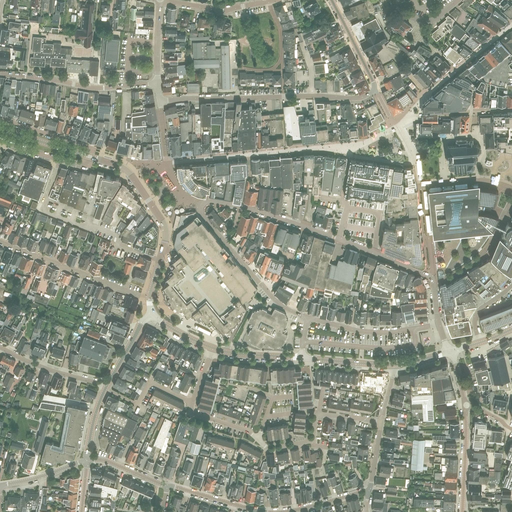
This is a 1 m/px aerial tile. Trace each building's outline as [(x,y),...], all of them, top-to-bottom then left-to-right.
[(39,0),(31,0),(31,5),(35,5),(35,11),(38,11),(39,0)] [(59,9),(64,9),(64,1),(64,0),(61,0),(61,1),(57,1),(56,9),(55,12),(57,12),(57,13),(58,13),(58,12),(59,12),(59,9)] [(117,0),(117,8),(123,9),(123,12),(121,12),(121,14),(123,15),(125,15),(126,9),(125,8),(125,0),(117,0)] [(495,5),(510,18),(511,16),(511,0),(501,0),(495,5)] [(80,8),(83,9),(81,30),(76,29),(75,38),(82,38),(81,43),(84,43),(84,46),(90,46),(91,39),(92,39),(93,31),(91,31),(93,10),(94,10),(95,4),(90,3),(90,1),(88,1),(87,3),(86,3),(86,4),(80,3),(80,4),(80,8)] [(315,3),(314,2),(310,3),(309,3),(309,4),(304,7),(305,9),(307,9),(308,11),(306,12),(308,16),(310,15),(310,16),(311,15),(311,17),(315,15),(314,14),(314,13),(316,12),(317,13),(320,12),(319,10),(320,10),(318,6),(316,2),(315,3)] [(369,14),(364,2),(353,6),(344,10),(344,11),(348,19),(357,16),(358,18),(369,14)] [(104,3),(103,4),(102,4),(102,9),(101,9),(101,13),(102,13),(101,16),(109,17),(109,14),(110,5),(106,4),(104,3)] [(507,19),(507,18),(495,8),(489,4),(482,14),(488,18),(500,26),(507,19)] [(277,16),(279,15),(285,13),(285,12),(282,5),(274,8),(277,16)] [(176,24),(176,21),(175,21),(176,8),(167,7),(166,20),(170,21),(170,24),(176,24)] [(153,17),(154,9),(145,8),(145,12),(136,11),(136,16),(153,17)] [(280,18),(282,23),(291,20),(292,19),(292,18),(291,15),(290,14),(288,15),(286,12),(285,12),(285,13),(279,15),(280,18)] [(480,13),(475,19),(473,18),(465,30),(469,32),(473,27),(486,37),(491,33),(492,34),(499,26),(480,13)] [(188,22),(189,15),(183,14),(182,16),(181,16),(180,25),(183,25),(183,22),(184,23),(184,21),(188,22)] [(454,20),(448,15),(445,17),(446,18),(438,26),(439,27),(432,33),(433,35),(432,36),(436,40),(440,37),(443,34),(442,34),(447,30),(450,33),(453,26),(452,24),(454,20)] [(210,21),(205,21),(206,18),(199,17),(198,25),(198,27),(200,27),(200,25),(204,26),(209,26),(210,21)] [(367,55),(383,47),(381,43),(387,40),(381,28),(380,28),(375,18),(364,24),(361,19),(351,24),(360,42),(367,55)] [(407,29),(410,30),(412,27),(410,25),(400,18),(392,29),(398,33),(399,31),(403,34),(407,29)] [(294,19),(291,20),(282,23),(281,24),(282,26),(283,30),(293,26),(292,23),(295,22),(294,19)] [(148,28),(153,28),(153,21),(145,20),(144,29),(135,28),(135,32),(147,33),(148,28)] [(20,26),(20,23),(9,21),(9,23),(8,23),(8,24),(8,25),(9,26),(8,27),(15,29),(15,30),(21,31),(21,28),(20,26)] [(222,31),(222,29),(230,31),(231,30),(232,28),(231,27),(231,24),(231,23),(229,23),(229,22),(223,21),(223,22),(219,21),(217,30),(222,31)] [(464,43),(473,49),(473,48),(480,42),(470,34),(470,36),(465,32),(466,31),(456,23),(454,26),(451,32),(464,43)] [(343,35),(338,25),(334,27),(330,29),(326,31),(323,25),(302,32),(306,44),(326,35),(330,41),(335,39),(334,38),(338,36),(338,35),(339,37),(342,36),(343,35)] [(185,41),(185,33),(176,33),(177,28),(166,27),(165,35),(176,36),(176,40),(185,41)] [(469,32),(481,42),(486,37),(473,27),(469,32)] [(1,28),(0,35),(0,41),(7,42),(10,43),(10,40),(14,41),(15,33),(13,32),(13,31),(13,30),(1,28)] [(504,35),(499,39),(511,53),(511,61),(511,62),(511,64),(511,28),(508,32),(508,31),(504,35)] [(31,34),(29,58),(34,59),(34,57),(57,59),(59,36),(39,34),(31,34)] [(451,44),(452,46),(464,56),(465,55),(466,54),(469,52),(469,51),(472,49),(464,43),(457,37),(451,44)] [(464,56),(452,46),(451,44),(448,39),(445,43),(448,45),(443,50),(445,51),(443,54),(447,58),(452,62),(457,62),(464,56),(464,57),(464,56)] [(321,41),(321,49),(330,49),(329,44),(327,44),(327,40),(321,41)] [(475,89),(477,90),(477,91),(482,93),(484,87),(485,82),(487,83),(490,84),(498,86),(507,87),(507,85),(509,85),(511,84),(511,67),(510,67),(509,64),(511,62),(511,61),(511,54),(509,52),(499,40),(467,67),(478,77),(481,79),(477,86),(475,89)] [(230,88),(229,47),(229,44),(221,45),(221,48),(215,48),(215,44),(209,44),(207,43),(207,41),(193,42),(193,57),(194,57),(194,60),(194,67),(211,67),(211,73),(219,73),(219,82),(219,88),(222,88),(230,88)] [(386,47),(396,56),(402,50),(392,41),(386,47)] [(433,66),(424,57),(421,54),(416,50),(414,48),(411,52),(410,51),(409,52),(397,41),(395,44),(407,54),(416,63),(419,65),(433,81),(441,74),(433,66)] [(422,53),(429,57),(432,52),(431,51),(420,45),(419,45),(416,50),(421,54),(422,53)] [(0,57),(10,59),(12,48),(0,46),(0,57)] [(294,58),(294,49),(286,49),(286,50),(286,52),(286,58),(285,58),(285,59),(296,58),(294,58)] [(337,58),(338,59),(351,52),(350,49),(345,51),(342,52),(342,53),(340,53),(340,52),(333,55),(335,59),(337,58)] [(118,67),(113,50),(77,59),(80,72),(80,78),(103,80),(103,71),(118,67)] [(312,54),(313,61),(321,60),(320,52),(312,54)] [(354,57),(351,52),(338,59),(337,59),(338,62),(344,59),(345,61),(346,62),(354,58),(354,57)] [(170,63),(178,63),(178,53),(175,53),(175,55),(173,55),(173,54),(170,54),(170,55),(166,55),(166,56),(164,56),(164,61),(166,61),(170,61),(170,63)] [(385,73),(385,72),(378,57),(377,57),(376,54),(368,58),(369,59),(369,60),(370,61),(370,62),(372,66),(372,67),(373,68),(373,69),(376,74),(376,75),(377,76),(378,75),(381,74),(382,74),(383,75),(385,73)] [(444,61),(443,61),(439,57),(437,55),(433,58),(435,60),(434,62),(438,66),(437,67),(443,73),(444,72),(445,72),(448,69),(448,68),(450,67),(447,63),(446,64),(444,61)] [(343,70),(356,63),(354,58),(346,62),(347,65),(341,67),(339,69),(340,71),(342,70),(343,70)] [(412,74),(425,88),(432,81),(415,62),(413,64),(413,68),(416,71),(412,74)] [(358,66),(356,63),(343,70),(344,71),(338,73),(341,79),(342,78),(341,78),(346,76),(347,76),(346,74),(350,72),(349,71),(351,70),(352,71),(355,69),(354,69),(358,66)] [(166,76),(186,73),(185,64),(165,67),(166,76)] [(401,70),(407,76),(411,72),(405,66),(401,70)] [(459,73),(469,79),(471,81),(473,83),(475,81),(478,84),(480,79),(476,76),(467,67),(463,70),(459,73)] [(353,84),(355,83),(364,78),(360,70),(352,75),(353,77),(351,78),(352,80),(351,80),(353,84)] [(252,74),(246,74),(246,82),(246,83),(246,85),(249,85),(250,84),(250,81),(255,81),(255,75),(255,73),(252,74)] [(264,81),(273,81),(273,75),(273,73),(270,73),(263,73),(264,75),(264,81)] [(295,73),(292,73),(284,73),(284,81),(291,81),(292,88),(295,88),(295,73)] [(459,74),(458,74),(451,80),(455,82),(456,82),(459,84),(460,84),(464,86),(468,88),(469,87),(475,89),(477,86),(468,79),(467,78),(463,76),(459,74)] [(178,75),(162,78),(164,86),(170,85),(170,84),(174,83),(175,82),(175,81),(175,80),(179,79),(178,75)] [(264,83),(264,81),(264,75),(261,75),(255,75),(255,81),(255,83),(255,85),(258,85),(258,86),(260,83),(264,83)] [(273,81),(273,83),(281,83),(281,75),(273,75),(273,81)] [(413,101),(412,99),(405,88),(405,86),(405,85),(400,75),(390,80),(393,87),(395,92),(398,97),(404,107),(413,101)] [(10,98),(10,94),(13,78),(6,78),(4,84),(2,102),(1,103),(2,103),(0,111),(8,114),(11,105),(9,105),(9,102),(10,98)] [(356,85),(355,83),(353,84),(343,89),(344,94),(351,94),(359,91),(360,93),(368,88),(369,87),(368,85),(367,84),(365,80),(356,85)] [(382,92),(385,98),(392,111),(394,114),(397,112),(397,113),(401,111),(400,110),(404,109),(401,105),(397,98),(392,87),(393,87),(390,80),(384,83),(387,89),(382,92)] [(470,102),(472,92),(466,89),(462,87),(454,83),(453,83),(449,81),(442,87),(432,96),(422,105),(422,113),(430,113),(443,112),(466,110),(470,102)] [(405,88),(412,99),(417,95),(407,84),(405,85),(405,86),(405,88)] [(490,96),(489,106),(493,106),(494,107),(496,107),(496,106),(497,106),(498,94),(494,94),(495,85),(490,84),(489,95),(490,96)] [(147,101),(154,100),(153,93),(150,93),(149,90),(146,91),(139,91),(132,91),(132,98),(139,98),(139,95),(146,95),(147,101)] [(482,93),(477,91),(475,91),(473,107),(481,107),(482,93)] [(69,99),(78,101),(78,95),(70,93),(69,99)] [(505,106),(506,95),(498,94),(497,106),(505,106)] [(110,105),(111,97),(100,96),(99,104),(110,105)] [(8,114),(19,118),(22,109),(18,108),(19,99),(15,99),(14,105),(16,105),(16,107),(12,106),(13,104),(9,102),(9,105),(11,105),(8,114)] [(61,105),(61,111),(61,112),(56,130),(62,132),(66,115),(65,115),(66,112),(64,112),(65,100),(62,99),(61,105)] [(318,141),(321,141),(329,140),(324,102),(319,102),(318,101),(316,101),(319,128),(317,128),(317,129),(317,131),(317,136),(318,140),(318,141)] [(211,151),(210,133),(211,133),(211,107),(211,102),(201,102),(201,112),(202,152),(211,151)] [(223,110),(223,102),(211,102),(211,137),(212,151),(213,151),(221,151),(221,146),(221,140),(222,138),(222,132),(223,117),(223,110)] [(236,102),(223,102),(223,110),(223,117),(222,132),(222,138),(221,140),(221,146),(221,151),(224,150),(231,150),(231,133),(232,133),(234,118),(234,117),(235,117),(236,112),(236,109),(236,102)] [(238,149),(238,136),(239,125),(240,117),(241,108),(242,102),(237,102),(236,108),(236,109),(236,112),(235,117),(234,117),(234,118),(235,118),(234,127),(233,127),(232,136),(233,149),(238,149)] [(239,125),(238,136),(238,140),(239,140),(239,141),(238,141),(238,149),(256,147),(255,131),(256,121),(255,109),(255,107),(252,108),(252,105),(252,102),(249,103),(249,105),(250,108),(241,108),(240,117),(239,125)] [(330,108),(330,103),(330,102),(324,102),(329,140),(334,139),(339,139),(337,114),(331,115),(330,108)] [(384,119),(380,112),(379,113),(376,106),(377,106),(376,103),(365,108),(372,123),(368,124),(369,130),(369,131),(380,125),(379,122),(384,119)] [(36,104),(36,108),(35,113),(36,113),(35,123),(44,126),(47,108),(42,107),(42,105),(36,104)] [(350,138),(358,137),(357,123),(350,104),(346,104),(347,116),(347,120),(348,120),(350,138)] [(75,117),(76,115),(77,115),(79,106),(70,105),(69,114),(72,114),(71,117),(75,117)] [(110,114),(111,106),(99,105),(98,112),(110,114)] [(132,113),(132,122),(132,126),(132,127),(149,125),(157,124),(155,105),(146,107),(144,107),(144,111),(132,113)] [(297,117),(294,105),(283,106),(284,113),(284,120),(287,144),(302,143),(300,130),(300,128),(297,117)] [(177,113),(183,112),(182,107),(176,108),(176,106),(169,107),(169,108),(165,109),(167,116),(170,115),(171,117),(178,116),(177,113)] [(35,113),(36,108),(32,107),(31,111),(22,109),(19,118),(32,123),(34,119),(35,113)] [(55,109),(53,108),(51,107),(49,112),(52,113),(51,115),(52,115),(51,118),(48,117),(45,126),(55,130),(58,120),(53,118),(55,111),(55,109)] [(202,152),(201,112),(195,112),(195,108),(194,107),(192,107),(192,108),(192,113),(193,122),(193,131),(192,131),(192,142),(193,153),(202,153),(202,152)] [(281,120),(284,120),(284,113),(261,115),(261,107),(257,107),(257,109),(255,109),(256,121),(257,121),(258,131),(257,132),(257,147),(284,145),(281,120)] [(316,128),(316,123),(315,123),(314,111),(309,112),(309,118),(304,119),(304,116),(297,117),(300,128),(300,130),(302,143),(318,141),(318,140),(317,136),(317,131),(317,129),(317,128),(316,128)] [(511,112),(508,113),(493,114),(493,129),(497,129),(498,148),(506,150),(511,151),(511,112)] [(193,122),(192,113),(188,113),(188,120),(180,122),(182,143),(182,154),(192,153),(191,142),(192,142),(192,131),(193,131),(193,122)] [(76,119),(77,115),(76,115),(75,117),(74,118),(75,119),(74,122),(72,126),(73,126),(70,135),(76,137),(82,121),(76,119)] [(491,132),(492,115),(479,116),(479,124),(480,123),(480,125),(481,134),(485,134),(485,148),(494,148),(494,132),(491,132)] [(459,132),(460,116),(453,117),(451,117),(451,119),(443,119),(442,121),(440,121),(440,124),(438,123),(422,123),(416,123),(416,129),(415,130),(416,131),(416,137),(433,137),(433,132),(440,132),(450,132),(459,132)] [(468,132),(469,116),(461,116),(460,127),(461,127),(461,132),(468,132)] [(182,154),(181,136),(181,133),(180,124),(179,117),(171,118),(173,125),(170,126),(172,135),(173,135),(173,136),(169,137),(171,154),(171,155),(172,155),(173,155),(182,154)] [(109,130),(109,121),(98,120),(97,128),(102,129),(96,144),(103,146),(108,133),(109,130)] [(357,120),(359,137),(368,137),(368,134),(367,134),(366,120),(357,120)] [(340,138),(349,138),(348,123),(347,122),(346,122),(338,122),(340,138)] [(91,128),(92,125),(86,123),(85,125),(83,125),(78,138),(87,140),(92,129),(91,128)] [(132,127),(132,130),(138,132),(144,132),(142,141),(142,143),(142,150),(142,151),(141,151),(140,158),(153,158),(153,146),(152,132),(159,131),(158,130),(157,124),(149,125),(132,127)] [(96,143),(100,133),(99,133),(100,130),(97,129),(96,132),(92,130),(88,141),(96,143)] [(123,136),(123,137),(119,136),(116,150),(124,153),(124,154),(127,155),(128,154),(132,137),(132,130),(125,130),(126,133),(125,137),(123,136)] [(138,132),(132,130),(132,137),(128,154),(140,158),(141,151),(142,151),(142,150),(141,150),(140,150),(141,141),(142,141),(144,132),(138,132)] [(161,157),(159,131),(152,132),(153,146),(154,158),(161,157)] [(115,150),(117,142),(113,141),(115,136),(111,135),(107,147),(115,150)] [(465,170),(469,170),(469,171),(470,171),(469,170),(472,170),(472,171),(473,170),(473,169),(473,168),(474,169),(475,168),(474,167),(473,162),(474,162),(475,164),(476,163),(474,161),(475,160),(478,160),(478,159),(476,158),(476,156),(476,155),(477,154),(478,155),(478,154),(478,153),(480,151),(481,152),(481,151),(480,151),(480,149),(480,148),(481,147),(480,146),(479,147),(477,145),(477,144),(476,144),(474,145),(474,144),(473,144),(473,140),(473,139),(472,139),(472,138),(472,139),(470,139),(469,139),(470,139),(469,140),(467,140),(467,139),(466,139),(466,140),(456,140),(456,145),(453,146),(453,145),(452,145),(452,146),(448,146),(448,145),(447,145),(447,146),(447,147),(447,152),(447,153),(448,158),(447,158),(448,159),(448,163),(448,164),(448,165),(449,165),(450,169),(449,169),(449,170),(451,170),(451,171),(452,171),(455,171),(455,172),(455,171),(459,171),(459,172),(460,171),(464,170),(464,171),(465,171),(465,170)] [(37,149),(53,152),(54,146),(38,143),(37,149)] [(0,165),(0,166),(4,168),(5,166),(10,168),(11,166),(15,154),(7,151),(1,162),(0,165)] [(21,172),(26,157),(16,154),(15,158),(11,168),(21,172)] [(302,196),(308,197),(309,192),(313,192),(313,173),(310,173),(310,171),(313,171),(313,170),(314,155),(313,155),(304,156),(304,169),(303,171),(306,171),(306,173),(303,173),(303,176),(302,191),(302,196)] [(318,175),(322,175),(324,155),(321,155),(320,155),(318,155),(314,155),(313,170),(313,171),(310,171),(310,173),(313,173),(313,192),(313,195),(318,195),(318,190),(317,190),(317,187),(318,187),(318,175)] [(336,157),(324,155),(322,175),(321,189),(332,191),(334,177),(335,168),(333,168),(336,157)] [(293,189),(293,183),(293,172),(292,156),(269,159),(270,165),(269,165),(269,179),(270,188),(260,187),(260,189),(258,207),(271,209),(270,211),(274,211),(281,212),(284,190),(283,190),(282,188),(293,189)] [(303,171),(304,169),(304,156),(304,157),(304,156),(302,156),(300,156),(297,157),(296,156),(294,156),(294,157),(293,157),(294,170),(294,173),(296,173),(296,177),(299,177),(299,171),(303,171)] [(31,165),(32,165),(34,160),(27,157),(23,169),(26,170),(25,173),(27,174),(29,171),(31,165)] [(345,159),(337,157),(335,168),(334,177),(332,191),(341,193),(345,168),(347,159),(345,159)] [(269,179),(269,165),(269,159),(251,160),(252,173),(261,172),(261,187),(269,188),(269,179)] [(350,159),(344,198),(379,204),(380,200),(384,201),(384,198),(388,199),(393,166),(389,166),(389,165),(379,164),(376,164),(376,163),(364,161),(364,162),(356,161),(356,160),(350,159)] [(230,162),(230,171),(230,180),(236,180),(233,201),(241,203),(246,175),(248,175),(247,160),(230,162)] [(48,178),(52,167),(37,161),(33,172),(31,171),(28,179),(25,178),(19,193),(18,195),(19,195),(19,193),(38,200),(37,202),(38,202),(39,200),(47,178),(48,178)] [(210,192),(209,195),(209,197),(233,201),(236,180),(230,180),(230,171),(229,171),(229,162),(215,163),(216,175),(212,175),(211,186),(210,192)] [(208,176),(206,176),(207,185),(211,186),(212,175),(216,175),(215,163),(207,164),(208,176)] [(206,197),(206,195),(207,192),(210,192),(211,186),(207,185),(206,176),(206,164),(193,165),(185,165),(183,166),(183,165),(177,165),(178,173),(180,180),(181,181),(180,181),(185,187),(191,192),(198,195),(206,197)] [(402,191),(403,182),(401,182),(403,175),(402,175),(403,168),(394,166),(389,201),(387,201),(386,211),(401,209),(402,191)] [(62,186),(63,184),(64,180),(67,169),(64,168),(61,167),(60,170),(55,181),(56,181),(55,184),(62,186)] [(403,174),(403,182),(402,191),(417,189),(416,186),(415,180),(414,177),(415,177),(413,170),(413,167),(404,168),(404,174),(403,174)] [(64,186),(63,187),(83,194),(88,196),(91,186),(94,187),(97,174),(90,172),(89,174),(82,172),(82,173),(78,171),(77,172),(69,169),(64,183),(65,183),(64,186)] [(97,174),(94,187),(94,190),(96,196),(101,197),(100,198),(106,199),(107,198),(110,199),(121,181),(119,180),(120,178),(119,178),(116,177),(116,178),(103,175),(104,173),(101,172),(102,172),(99,171),(98,171),(97,174)] [(247,181),(246,186),(246,188),(246,190),(247,190),(246,190),(244,203),(255,205),(256,200),(257,200),(259,192),(248,191),(248,190),(249,190),(249,188),(249,186),(250,181),(247,181)] [(112,214),(116,208),(116,207),(116,204),(114,203),(116,200),(126,207),(125,208),(130,211),(129,212),(127,211),(126,213),(128,214),(127,215),(132,218),(135,214),(141,204),(136,201),(138,199),(133,196),(134,194),(131,192),(132,191),(128,189),(129,187),(127,186),(127,185),(123,183),(113,198),(105,214),(102,221),(109,224),(113,219),(111,218),(113,215),(112,214)] [(63,187),(59,201),(67,204),(67,205),(75,208),(83,211),(86,200),(82,198),(83,194),(63,187)] [(52,188),(49,196),(57,200),(59,195),(54,193),(55,190),(54,189),(52,188)] [(417,207),(417,205),(418,204),(418,203),(417,189),(402,191),(401,209),(386,211),(385,214),(386,225),(393,224),(393,223),(403,222),(403,220),(410,219),(409,217),(418,216),(417,209),(417,210),(416,208),(417,207)] [(496,264),(498,266),(501,268),(504,271),(507,273),(511,275),(511,273),(511,272),(511,271),(511,270),(510,270),(509,270),(508,271),(506,269),(511,256),(511,248),(508,245),(510,241),(511,242),(511,241),(511,224),(508,222),(508,223),(505,228),(496,223),(498,218),(499,218),(509,196),(506,195),(502,193),(499,192),(498,192),(496,191),(494,191),(493,190),(491,190),(489,190),(485,189),(482,189),(481,189),(479,189),(478,189),(476,189),(474,189),(471,189),(467,189),(444,191),(429,193),(430,202),(431,207),(430,207),(429,207),(429,208),(430,210),(431,213),(432,217),(431,217),(432,223),(433,223),(438,271),(439,278),(445,275),(456,269),(463,265),(469,260),(474,256),(480,250),(485,244),(489,238),(500,243),(493,257),(492,259),(491,258),(490,258),(492,260),(494,262),(496,264)] [(301,219),(304,209),(305,203),(301,202),(302,196),(302,191),(299,190),(296,190),(294,204),(293,214),(294,214),(293,216),(301,219)] [(0,200),(11,204),(13,199),(0,194),(0,200)] [(94,218),(100,220),(105,204),(97,201),(96,204),(98,205),(94,218)] [(322,225),(326,207),(317,205),(314,216),(316,216),(314,223),(322,225)] [(141,207),(135,214),(132,218),(127,225),(123,230),(120,233),(123,236),(129,238),(130,234),(136,226),(133,224),(136,220),(139,222),(146,213),(141,207)] [(332,212),(332,209),(327,207),(325,216),(322,226),(330,228),(333,217),(328,216),(329,211),(332,212)] [(223,220),(230,215),(224,208),(218,213),(223,220)] [(209,218),(215,226),(216,226),(220,231),(223,229),(221,226),(224,223),(225,224),(226,223),(225,222),(222,221),(213,210),(208,214),(211,217),(209,218)] [(40,213),(39,213),(36,211),(33,219),(31,223),(35,225),(36,221),(40,213)] [(162,292),(163,296),(166,300),(169,298),(171,301),(172,302),(171,302),(170,302),(168,304),(171,307),(175,310),(176,309),(178,310),(183,313),(187,317),(189,315),(191,317),(194,318),(195,317),(199,321),(200,320),(203,323),(204,324),(206,323),(209,326),(211,325),(215,329),(216,328),(220,332),(221,331),(223,334),(225,333),(227,335),(228,335),(232,332),(231,330),(235,327),(234,325),(238,322),(243,313),(245,309),(246,308),(247,307),(246,305),(248,304),(248,303),(249,304),(251,299),(258,288),(254,284),(250,279),(251,278),(249,276),(250,276),(246,272),(245,272),(244,270),(243,270),(234,259),(231,256),(232,255),(230,254),(229,253),(216,237),(210,228),(209,229),(202,220),(198,215),(197,214),(196,213),(195,213),(194,213),(193,213),(192,214),(192,215),(191,215),(191,216),(191,217),(187,217),(187,218),(186,217),(186,216),(185,215),(184,215),(183,215),(182,216),(181,217),(180,219),(177,232),(174,245),(177,249),(178,250),(179,251),(178,252),(177,253),(178,254),(172,259),(175,263),(171,267),(173,269),(169,272),(164,285),(163,289),(164,290),(162,292)] [(137,236),(138,236),(139,237),(144,232),(144,231),(152,223),(147,215),(138,227),(137,226),(136,226),(130,234),(129,238),(128,241),(134,243),(137,236)] [(272,248),(279,225),(269,221),(269,222),(264,220),(264,221),(258,219),(258,218),(251,215),(250,218),(242,215),(236,232),(246,236),(247,231),(265,236),(262,245),(272,248)] [(2,229),(6,231),(11,219),(12,217),(9,216),(8,219),(7,218),(6,221),(2,229)] [(418,216),(409,217),(410,219),(403,220),(403,222),(393,223),(393,224),(386,225),(386,230),(383,230),(381,243),(382,243),(381,247),(382,249),(382,250),(384,251),(386,252),(385,253),(387,254),(389,253),(393,255),(392,256),(394,257),(396,256),(399,257),(398,258),(401,260),(402,258),(411,262),(410,263),(420,267),(422,267),(423,267),(424,266),(425,265),(425,263),(425,257),(423,257),(422,251),(423,251),(423,248),(422,247),(421,243),(422,243),(422,240),(421,240),(420,236),(421,236),(422,233),(420,233),(420,228),(421,225),(419,225),(419,221),(420,218),(419,218),(418,216)] [(117,227),(123,230),(127,225),(121,221),(117,227)] [(145,232),(144,232),(139,237),(140,239),(156,246),(158,230),(154,223),(146,230),(147,230),(145,232)] [(72,226),(67,225),(64,234),(68,236),(72,226)] [(301,232),(280,225),(271,251),(276,253),(278,246),(280,246),(280,247),(285,249),(285,248),(287,249),(286,251),(293,253),(295,247),(296,247),(301,232)] [(85,238),(87,232),(80,229),(77,235),(85,238)] [(11,232),(10,236),(8,241),(16,244),(21,232),(17,230),(16,234),(11,232)] [(325,287),(332,290),(332,289),(350,294),(356,263),(359,252),(347,248),(344,257),(343,256),(340,258),(339,259),(337,264),(329,262),(332,253),(335,243),(314,236),(314,237),(313,237),(314,236),(312,236),(313,235),(305,233),(303,233),(299,248),(305,249),(301,261),(300,261),(299,264),(305,266),(301,274),(311,277),(307,286),(314,287),(314,288),(324,290),(325,287)] [(20,235),(20,236),(17,244),(25,247),(28,238),(20,235)] [(254,241),(260,243),(260,244),(263,238),(257,235),(254,241)] [(34,251),(38,241),(30,238),(26,248),(34,251)] [(39,247),(46,250),(49,243),(45,241),(46,239),(43,238),(42,240),(39,247)] [(108,248),(111,242),(101,238),(98,244),(108,248)] [(155,248),(145,244),(146,243),(137,240),(136,243),(135,243),(135,244),(134,248),(141,251),(142,251),(144,252),(144,253),(153,255),(155,248)] [(252,262),(254,257),(257,252),(258,249),(255,247),(256,245),(247,240),(244,245),(246,246),(246,247),(249,248),(245,255),(252,262)] [(53,253),(56,245),(49,243),(46,250),(53,253)] [(66,263),(72,246),(69,245),(66,252),(62,250),(58,260),(66,263)] [(262,248),(255,264),(261,266),(260,269),(266,271),(265,272),(271,275),(276,277),(284,257),(262,248)] [(8,263),(12,253),(6,250),(1,260),(8,263)] [(74,266),(78,256),(79,257),(80,253),(78,252),(77,255),(70,253),(66,263),(74,266)] [(18,265),(22,256),(15,253),(11,262),(11,263),(11,264),(13,265),(14,263),(18,265)] [(79,265),(86,267),(89,259),(92,261),(94,254),(90,253),(89,256),(83,254),(79,265)] [(362,266),(364,262),(365,260),(364,260),(366,255),(361,253),(359,257),(360,257),(358,261),(359,261),(357,265),(360,266),(360,270),(363,271),(363,267),(362,266)] [(373,268),(377,259),(368,255),(364,263),(365,265),(366,266),(364,271),(370,273),(372,268),(373,268)] [(28,271),(33,260),(23,256),(18,267),(28,271)] [(134,265),(136,260),(126,256),(124,261),(134,265)] [(148,270),(151,261),(151,260),(140,256),(136,265),(148,270)] [(489,259),(478,266),(499,286),(507,277),(496,266),(489,259)] [(41,276),(45,264),(35,260),(31,272),(41,276)] [(372,279),(393,287),(394,282),(399,269),(392,266),(385,263),(378,260),(374,270),(372,279)] [(99,275),(103,264),(93,261),(89,272),(99,275)] [(129,274),(132,264),(126,262),(123,272),(129,274)] [(284,268),(281,277),(283,278),(298,283),(307,286),(311,277),(301,274),(305,266),(299,264),(296,263),(296,264),(291,262),(290,264),(288,263),(286,264),(284,268)] [(51,294),(55,284),(56,282),(55,281),(59,270),(49,266),(44,277),(51,280),(46,292),(51,294)] [(499,287),(499,286),(478,266),(468,272),(472,279),(475,277),(476,279),(487,289),(491,294),(499,287)] [(144,282),(147,273),(135,269),(132,278),(144,282)] [(403,285),(408,272),(400,269),(395,282),(403,285)] [(67,284),(71,275),(63,271),(59,281),(67,284)] [(410,286),(415,275),(409,273),(404,284),(410,286)] [(488,296),(491,294),(487,289),(476,279),(473,282),(466,273),(465,273),(463,274),(462,275),(462,276),(461,276),(462,277),(469,286),(471,289),(471,288),(474,291),(475,291),(476,291),(480,296),(485,292),(488,296)] [(367,285),(369,275),(363,274),(362,282),(361,281),(359,291),(370,293),(371,286),(367,285)] [(27,275),(26,277),(24,281),(22,286),(27,288),(29,283),(31,277),(27,275)] [(68,284),(63,296),(66,297),(68,292),(69,292),(72,286),(76,288),(80,278),(72,275),(68,284)] [(425,289),(426,288),(421,277),(419,276),(415,278),(413,281),(414,283),(412,283),(412,285),(413,288),(410,288),(410,290),(425,289)] [(443,305),(443,306),(473,301),(472,293),(465,290),(464,289),(469,286),(462,277),(458,279),(458,278),(446,286),(445,284),(440,286),(440,288),(443,305)] [(295,291),(298,283),(283,278),(280,283),(279,283),(274,293),(279,297),(279,296),(282,299),(286,303),(294,291),(295,291)] [(94,283),(84,280),(79,291),(80,291),(79,293),(83,294),(84,292),(89,294),(94,283)] [(100,297),(104,287),(94,284),(91,293),(90,296),(94,297),(95,295),(98,296),(95,302),(99,303),(101,297),(100,297)] [(332,293),(332,290),(325,287),(324,291),(323,295),(323,297),(322,303),(319,316),(323,317),(326,317),(329,305),(326,304),(329,302),(330,302),(331,298),(332,293)] [(109,301),(113,291),(105,288),(102,298),(109,301)] [(414,301),(427,301),(426,290),(401,292),(400,298),(401,303),(407,302),(412,302),(412,301),(414,301)] [(36,294),(34,300),(47,304),(49,298),(36,294)] [(122,305),(124,306),(135,310),(139,300),(127,296),(125,303),(123,303),(122,305)] [(322,303),(323,297),(320,296),(318,302),(313,301),(314,297),(311,297),(310,301),(311,301),(308,312),(318,315),(321,303),(322,303)] [(298,309),(304,311),(309,301),(302,298),(298,309)] [(334,319),(338,301),(334,300),(332,307),(329,306),(327,317),(334,319)] [(402,311),(413,309),(413,308),(427,307),(427,302),(415,302),(415,303),(414,303),(414,301),(412,301),(412,302),(407,302),(401,303),(402,311)] [(443,310),(444,312),(475,307),(474,303),(473,303),(473,301),(443,306),(443,310)] [(111,304),(106,302),(103,312),(107,314),(111,304)] [(351,322),(353,307),(350,306),(349,311),(347,310),(345,321),(351,322)] [(379,324),(381,308),(381,307),(376,306),(375,307),(374,309),(374,312),(371,312),(370,317),(373,317),(373,323),(379,324)] [(511,306),(479,319),(484,330),(511,318),(511,306)] [(131,322),(134,312),(128,310),(129,308),(125,307),(124,311),(127,313),(125,319),(131,322)] [(285,331),(286,331),(286,329),(285,328),(284,329),(283,328),(288,319),(284,317),(286,314),(274,308),(271,313),(260,307),(258,311),(255,309),(249,321),(252,323),(251,324),(250,324),(250,325),(251,326),(252,325),(253,326),(248,335),(251,337),(250,340),(262,346),(264,341),(276,347),(278,344),(281,345),(287,333),(284,332),(285,331)] [(414,316),(428,315),(427,307),(413,308),(413,309),(402,311),(402,322),(406,322),(415,319),(414,316)] [(445,317),(446,323),(468,319),(476,307),(475,307),(444,312),(445,317)] [(354,323),(364,324),(366,312),(363,311),(364,309),(362,308),(361,313),(356,312),(354,323)] [(343,320),(345,312),(338,310),(337,319),(343,320)] [(401,322),(402,311),(392,310),(392,316),(391,322),(401,322)] [(20,321),(16,328),(19,330),(26,317),(24,315),(21,322),(20,321)] [(5,326),(0,336),(5,338),(11,327),(7,325),(10,320),(6,318),(2,325),(5,326)] [(115,332),(126,336),(130,325),(114,319),(110,329),(115,332)] [(471,333),(468,319),(446,323),(451,336),(471,333)] [(152,338),(157,330),(147,325),(143,334),(152,338)] [(16,330),(11,327),(5,338),(10,341),(16,330)] [(15,338),(19,340),(24,331),(20,329),(15,338)] [(86,336),(98,340),(101,334),(89,329),(86,336)] [(113,335),(110,341),(121,346),(125,338),(115,332),(110,329),(108,329),(107,333),(113,335)] [(107,344),(98,340),(86,336),(84,335),(82,341),(78,340),(74,349),(77,350),(76,352),(79,353),(78,360),(79,360),(83,362),(83,361),(90,365),(90,364),(97,367),(101,359),(101,360),(102,357),(105,358),(109,348),(106,347),(107,344)] [(152,342),(151,340),(143,335),(137,344),(143,348),(146,343),(149,345),(151,345),(152,344),(152,342)] [(38,353),(44,337),(42,336),(41,340),(40,340),(38,344),(35,343),(32,351),(38,353)] [(47,338),(44,337),(38,353),(43,355),(46,348),(45,347),(46,344),(45,343),(47,338)] [(24,353),(29,344),(26,342),(27,340),(22,338),(17,349),(24,353)] [(509,347),(511,345),(511,338),(509,341),(508,339),(506,340),(500,344),(503,349),(508,345),(509,347)] [(64,352),(65,350),(61,348),(62,342),(59,341),(57,347),(53,346),(51,354),(62,358),(64,352)] [(171,355),(172,353),(176,344),(171,342),(167,350),(170,351),(168,351),(168,353),(168,354),(169,355),(167,358),(169,359),(171,355)] [(69,361),(78,363),(78,360),(79,353),(74,352),(74,349),(74,344),(72,344),(69,361)] [(177,355),(181,347),(176,344),(172,353),(175,354),(174,357),(176,358),(177,355)] [(138,353),(141,354),(144,349),(136,345),(133,350),(135,351),(136,351),(139,352),(138,353)] [(182,356),(186,349),(181,347),(177,355),(180,356),(179,359),(181,360),(183,356),(182,356)] [(187,359),(191,351),(186,348),(186,349),(182,356),(183,356),(186,358),(184,361),(186,361),(188,359),(187,359)] [(138,359),(141,354),(138,353),(139,352),(136,351),(135,351),(133,350),(131,354),(138,359)] [(187,359),(188,359),(190,360),(189,363),(191,364),(192,361),(196,353),(191,351),(187,359)] [(487,369),(475,372),(478,384),(489,383),(490,386),(492,386),(492,389),(496,389),(504,387),(505,391),(511,389),(509,381),(510,380),(504,354),(501,355),(501,351),(490,354),(491,357),(488,358),(491,372),(488,373),(487,369)] [(196,366),(194,370),(197,371),(200,365),(197,363),(201,356),(196,353),(192,361),(195,363),(194,365),(196,366)] [(2,367),(4,368),(6,365),(9,357),(3,354),(0,361),(4,364),(2,367)] [(15,360),(9,357),(6,365),(4,368),(6,369),(8,366),(12,368),(15,360)] [(136,361),(129,357),(126,363),(133,367),(135,364),(139,367),(140,365),(145,368),(147,364),(138,360),(137,360),(136,361)] [(475,372),(487,369),(484,359),(473,362),(475,372)] [(159,379),(163,371),(160,370),(162,367),(159,366),(161,362),(159,361),(157,363),(155,368),(153,370),(156,372),(154,377),(159,379)] [(207,377),(207,378),(206,378),(198,407),(210,411),(221,374),(266,381),(268,369),(220,361),(219,367),(215,366),(214,373),(215,373),(214,375),(212,374),(211,374),(210,375),(209,376),(207,376),(207,377)] [(411,403),(422,403),(423,421),(434,421),(433,404),(432,389),(432,386),(431,376),(437,375),(450,372),(450,370),(448,363),(442,365),(409,374),(410,382),(411,393),(411,399),(411,403)] [(14,374),(15,374),(14,376),(18,378),(19,376),(21,377),(21,376),(23,372),(22,371),(24,368),(18,366),(17,368),(17,367),(14,373),(14,374)] [(135,372),(124,366),(119,374),(127,379),(128,377),(131,379),(135,372)] [(186,372),(184,377),(192,381),(194,376),(189,373),(190,370),(181,366),(179,369),(186,372)] [(305,375),(303,375),(303,374),(303,375),(301,375),(301,369),(295,370),(295,367),(271,368),(272,381),(298,379),(300,406),(313,405),(311,381),(307,381),(307,379),(307,376),(308,376),(308,375),(306,376),(305,375)] [(159,379),(164,382),(168,374),(165,372),(166,369),(164,368),(163,371),(159,379)] [(315,372),(313,372),(313,375),(315,376),(314,377),(318,378),(318,381),(320,381),(320,378),(321,369),(315,369),(315,372)] [(32,379),(35,373),(29,370),(26,378),(25,379),(26,379),(27,380),(28,380),(28,379),(31,380),(28,387),(27,387),(24,395),(29,397),(35,380),(32,379)] [(46,383),(50,375),(42,372),(39,380),(41,381),(39,384),(43,386),(45,382),(46,383)] [(174,380),(175,379),(176,376),(177,374),(172,372),(170,375),(168,374),(164,382),(169,384),(171,379),(174,380)] [(409,374),(409,373),(399,374),(400,378),(399,378),(397,385),(401,384),(401,386),(404,385),(405,388),(404,391),(411,393),(410,382),(409,374)] [(437,376),(437,375),(431,376),(432,386),(432,389),(443,387),(454,386),(450,373),(437,376)] [(364,381),(360,380),(360,385),(363,385),(370,386),(375,386),(375,390),(374,390),(373,393),(380,395),(380,391),(382,391),(382,383),(384,383),(384,378),(383,378),(383,375),(376,374),(376,376),(371,375),(364,374),(364,381)] [(11,376),(7,385),(5,390),(8,392),(14,377),(11,376)] [(48,384),(44,394),(49,395),(51,388),(57,391),(58,388),(59,388),(62,378),(55,376),(52,385),(48,384)] [(182,380),(179,379),(178,378),(178,377),(176,376),(175,379),(181,382),(189,386),(192,381),(184,377),(182,380)] [(123,388),(126,381),(118,377),(114,385),(119,388),(119,389),(124,392),(126,389),(123,388)] [(141,379),(140,382),(137,386),(138,386),(142,389),(146,381),(141,379)] [(70,394),(77,396),(77,395),(79,390),(75,389),(77,382),(70,380),(68,390),(71,390),(70,394)] [(189,386),(181,382),(179,387),(175,385),(173,388),(180,391),(182,388),(187,391),(189,386)] [(443,388),(443,387),(432,389),(433,404),(450,402),(449,398),(456,397),(454,386),(443,388)] [(29,397),(34,399),(38,389),(33,387),(29,397)] [(85,397),(84,398),(90,401),(92,398),(89,397),(90,395),(95,397),(97,391),(88,387),(86,393),(87,394),(85,397)] [(155,402),(160,391),(155,389),(151,397),(154,399),(153,401),(155,402)] [(160,402),(165,394),(160,391),(155,402),(156,402),(157,401),(160,402)] [(402,401),(404,395),(406,396),(405,398),(411,399),(411,393),(404,391),(400,391),(400,393),(395,391),(393,398),(402,401)] [(164,407),(170,396),(165,394),(160,402),(163,404),(163,406),(164,407)] [(265,402),(266,397),(258,394),(256,397),(254,396),(254,398),(265,402)] [(109,395),(106,400),(117,405),(121,406),(121,405),(123,406),(125,402),(109,395)] [(170,407),(174,399),(170,396),(164,407),(166,407),(167,405),(170,407)] [(507,403),(509,396),(505,396),(504,400),(495,398),(493,407),(505,409),(506,402),(507,403)] [(263,407),(265,402),(254,398),(253,400),(255,401),(254,404),(263,407)] [(403,401),(402,401),(393,398),(391,404),(401,407),(403,401)] [(174,411),(179,401),(174,399),(170,407),(173,409),(172,410),(174,411)] [(116,407),(117,405),(106,400),(104,404),(115,409),(117,410),(118,408),(116,407)] [(65,405),(41,401),(40,407),(64,411),(65,405)] [(180,412),(184,403),(179,401),(174,411),(176,412),(177,410),(180,412)] [(218,413),(223,415),(227,404),(225,403),(224,405),(221,404),(218,413)] [(411,403),(411,412),(422,411),(422,403),(411,403)] [(87,408),(68,404),(67,410),(70,410),(63,449),(51,446),(52,443),(47,441),(41,460),(56,464),(58,459),(65,461),(66,456),(73,458),(75,451),(74,450),(74,447),(78,448),(81,435),(83,426),(84,420),(87,408)] [(223,415),(228,416),(231,407),(228,406),(229,404),(227,404),(223,415)] [(263,407),(254,404),(253,407),(251,407),(250,409),(261,412),(263,407)] [(445,417),(456,416),(456,408),(446,409),(446,405),(437,406),(438,412),(445,411),(445,417)] [(121,433),(130,437),(140,415),(130,411),(128,416),(108,407),(104,416),(101,434),(102,434),(101,437),(100,437),(99,440),(101,448),(102,448),(103,448),(106,450),(113,453),(116,445),(115,444),(120,433),(121,433)] [(228,416),(233,418),(237,407),(235,407),(234,408),(231,407),(228,416)] [(238,420),(242,411),(238,410),(239,408),(237,407),(233,418),(238,420)] [(308,413),(309,409),(298,408),(298,409),(298,412),(295,412),(294,430),(288,431),(287,424),(267,427),(268,438),(289,435),(289,437),(296,436),(297,433),(304,434),(306,413),(308,413)] [(259,418),(261,412),(250,409),(250,411),(252,411),(251,415),(259,418)] [(400,420),(401,413),(389,411),(388,417),(396,418),(396,419),(400,420)] [(258,423),(259,418),(251,415),(249,418),(245,416),(244,418),(258,423)] [(168,431),(172,421),(165,417),(153,445),(151,450),(154,451),(157,446),(162,448),(164,442),(168,431)] [(174,439),(181,442),(182,440),(183,441),(183,442),(188,443),(189,440),(182,437),(186,428),(191,429),(191,430),(192,430),(194,424),(180,420),(174,439)] [(324,424),(323,424),(323,431),(330,432),(329,437),(328,437),(328,440),(333,440),(333,437),(334,431),(334,430),(331,430),(332,422),(328,422),(327,421),(325,420),(324,421),(324,424)] [(345,421),(339,420),(338,429),(337,431),(334,431),(333,437),(336,438),(339,439),(340,434),(339,434),(340,430),(344,430),(345,421)] [(488,435),(489,435),(488,440),(501,441),(502,436),(503,437),(504,430),(500,429),(500,430),(491,429),(491,427),(486,427),(487,422),(483,422),(480,420),(479,420),(478,420),(478,421),(477,421),(475,421),(474,425),(473,427),(472,428),(473,429),(473,430),(474,430),(472,446),(484,447),(486,431),(488,432),(488,435)] [(146,425),(141,422),(135,434),(143,438),(147,430),(144,428),(146,425)] [(357,434),(357,432),(358,431),(354,430),(355,423),(349,422),(348,431),(348,433),(351,433),(351,432),(354,432),(354,433),(357,434)] [(459,437),(460,435),(460,433),(459,432),(459,422),(450,423),(450,433),(449,433),(449,436),(451,436),(451,437),(459,437)] [(36,444),(35,449),(40,451),(41,446),(46,431),(48,424),(42,423),(40,430),(36,444)] [(358,427),(358,431),(357,432),(361,433),(360,436),(371,437),(372,432),(363,431),(364,428),(358,427)] [(396,437),(397,430),(386,428),(385,436),(396,437)] [(211,447),(214,436),(208,435),(207,438),(203,437),(202,443),(209,445),(209,447),(211,447)] [(219,438),(214,436),(211,447),(213,448),(213,446),(216,447),(219,438)] [(412,443),(412,441),(394,438),(394,441),(385,440),(383,448),(393,450),(393,447),(399,448),(400,441),(412,443)] [(423,469),(425,439),(412,438),(412,441),(411,469),(423,469)] [(126,458),(130,460),(138,441),(139,440),(136,439),(134,443),(135,444),(134,446),(133,445),(132,449),(130,448),(126,458)] [(224,449),(227,450),(229,441),(224,439),(221,450),(223,451),(224,449)] [(456,443),(446,442),(446,440),(445,440),(437,439),(437,443),(445,444),(446,444),(446,448),(456,448),(456,443)] [(141,443),(138,441),(130,460),(134,462),(139,452),(139,448),(141,443)] [(193,442),(190,452),(198,454),(201,444),(193,442)] [(241,455),(246,444),(242,442),(237,450),(240,452),(239,454),(241,455)] [(511,442),(506,454),(511,456),(511,462),(510,467),(511,467),(508,475),(507,475),(503,484),(511,486),(511,442)] [(122,457),(125,448),(117,444),(113,453),(122,457)] [(246,444),(241,455),(243,456),(244,454),(247,455),(251,447),(246,444)] [(135,463),(139,464),(142,457),(144,458),(145,454),(144,453),(146,449),(148,446),(144,445),(142,449),(140,452),(135,463)] [(177,447),(172,445),(170,453),(171,454),(164,474),(173,477),(181,452),(176,450),(177,447)] [(251,447),(247,455),(250,457),(249,458),(251,459),(256,449),(251,447)] [(290,450),(292,459),(300,457),(298,448),(290,450)] [(316,459),(315,452),(311,453),(310,448),(303,450),(305,459),(309,458),(309,460),(316,459)] [(142,457),(139,464),(144,466),(150,450),(146,449),(144,453),(145,454),(144,458),(142,457)] [(256,449),(251,459),(253,460),(254,459),(257,460),(261,452),(256,449)] [(488,455),(485,455),(485,451),(471,450),(471,453),(470,453),(470,452),(469,461),(471,461),(470,464),(484,465),(485,461),(487,461),(488,455)] [(385,454),(382,453),(381,459),(389,461),(389,457),(392,458),(393,453),(385,451),(385,454)] [(342,456),(342,453),(337,452),(336,454),(330,453),(329,459),(338,461),(339,456),(342,456)] [(495,456),(494,471),(501,471),(502,452),(494,452),(494,456),(495,456)] [(6,461),(9,462),(7,469),(11,470),(10,472),(13,473),(14,471),(17,463),(13,462),(15,455),(9,453),(6,461)] [(32,468),(35,456),(26,453),(22,465),(32,468)] [(274,464),(274,454),(267,454),(267,461),(263,461),(260,470),(268,472),(267,464),(274,464)] [(151,469),(154,462),(151,460),(152,457),(149,455),(144,466),(151,469)] [(204,458),(198,456),(194,470),(198,472),(200,472),(204,458)] [(161,473),(165,461),(162,459),(160,463),(157,462),(154,470),(161,473)] [(193,462),(189,461),(186,460),(183,468),(190,470),(193,462)] [(229,476),(230,474),(231,466),(228,465),(226,474),(219,472),(218,476),(219,476),(217,482),(217,481),(214,490),(222,493),(225,484),(221,483),(224,474),(229,476)] [(393,471),(394,467),(381,465),(380,474),(389,475),(390,470),(393,471)] [(101,474),(102,470),(99,468),(99,467),(95,466),(95,467),(93,467),(92,478),(95,478),(95,477),(100,477),(101,474)] [(106,478),(103,484),(106,485),(112,471),(109,470),(106,468),(105,469),(102,476),(106,478)] [(501,471),(494,471),(490,470),(489,475),(479,475),(479,469),(478,468),(469,468),(469,474),(468,474),(468,482),(500,483),(501,471)] [(184,480),(187,472),(179,470),(176,477),(177,477),(177,478),(180,479),(180,478),(184,480)] [(198,472),(194,470),(193,474),(194,474),(191,483),(200,486),(203,476),(197,475),(198,472)] [(112,471),(106,485),(109,486),(112,481),(114,482),(118,474),(118,473),(114,472),(112,471)] [(337,493),(343,490),(340,482),(337,483),(334,472),(330,473),(331,476),(329,476),(331,485),(334,484),(337,493)] [(352,484),(353,486),(361,482),(355,472),(351,474),(352,477),(349,479),(350,480),(349,481),(348,482),(348,483),(349,484),(350,485),(351,485),(352,484)] [(213,475),(209,474),(204,487),(209,489),(210,486),(212,478),(213,475)] [(229,488),(227,494),(233,496),(236,486),(235,486),(231,484),(232,482),(232,481),(234,475),(230,474),(229,476),(227,488),(229,488)] [(213,490),(218,476),(213,475),(212,478),(210,486),(209,489),(213,490)] [(121,491),(124,492),(130,479),(125,477),(122,484),(124,485),(121,491)] [(376,477),(375,486),(385,487),(386,478),(376,477)] [(132,488),(135,481),(130,479),(124,492),(123,493),(122,495),(125,496),(129,487),(132,488)] [(326,489),(329,488),(328,485),(327,480),(324,481),(325,485),(320,487),(322,495),(328,493),(326,489)] [(78,484),(67,482),(64,482),(60,481),(59,485),(64,485),(64,486),(65,486),(65,487),(67,489),(69,489),(77,490),(78,484)] [(140,483),(135,481),(132,488),(135,489),(132,495),(134,496),(140,483)] [(91,485),(90,494),(101,496),(107,496),(107,492),(113,493),(112,499),(115,500),(118,488),(114,487),(109,486),(106,485),(103,484),(96,482),(96,486),(91,485)] [(312,490),(315,489),(314,482),(310,483),(309,488),(306,488),(307,498),(313,498),(312,490)] [(145,485),(140,483),(134,496),(137,497),(140,491),(142,492),(145,485)] [(239,498),(243,485),(236,483),(235,486),(236,486),(233,496),(239,498)] [(468,483),(468,492),(481,492),(481,483),(468,483)] [(152,496),(155,490),(150,487),(144,501),(147,502),(150,496),(152,496)] [(256,491),(257,488),(254,487),(253,490),(248,489),(245,499),(254,501),(256,491)] [(278,503),(277,493),(277,488),(269,489),(269,494),(270,494),(271,504),(278,503)] [(256,502),(263,502),(264,492),(262,492),(262,491),(261,490),(259,490),(258,491),(257,491),(256,502)] [(24,498),(23,503),(23,506),(26,507),(26,505),(32,505),(32,502),(33,492),(27,491),(27,498),(24,498)] [(373,500),(382,501),(385,501),(386,498),(383,498),(383,493),(374,492),(373,500)] [(8,505),(14,505),(15,495),(9,495),(9,497),(5,497),(5,501),(5,509),(8,509),(8,505)] [(20,503),(21,496),(15,495),(14,505),(17,506),(16,510),(22,510),(23,506),(23,503),(20,503)] [(178,511),(184,511),(185,509),(179,507),(182,498),(174,496),(172,503),(177,504),(176,509),(179,510),(178,511)] [(76,506),(76,499),(68,498),(63,497),(58,497),(58,500),(62,500),(62,501),(66,502),(66,504),(68,504),(67,505),(76,506)] [(90,497),(89,505),(101,506),(102,498),(90,497)] [(355,508),(354,508),(360,507),(358,498),(353,499),(352,499),(355,508)] [(434,499),(414,498),(414,506),(434,507),(434,499)] [(346,511),(349,511),(350,511),(349,509),(354,508),(355,508),(352,499),(353,499),(347,500),(349,506),(346,507),(346,511)] [(196,511),(199,503),(191,501),(187,511),(196,511)] [(383,510),(384,502),(373,501),(372,509),(383,510)] [(336,511),(340,511),(345,511),(342,502),(334,504),(336,511)]
